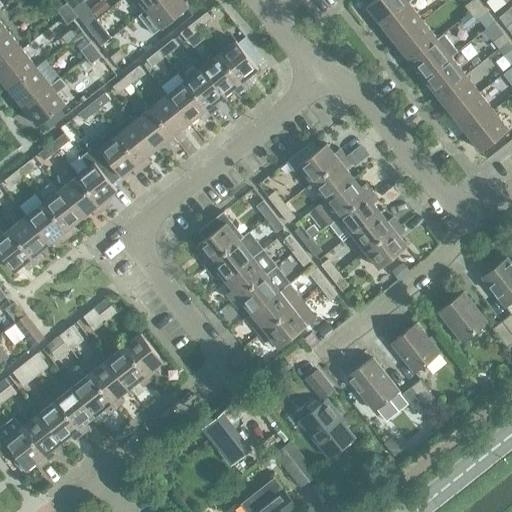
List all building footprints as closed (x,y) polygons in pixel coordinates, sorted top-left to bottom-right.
[(157,0),(137,0),(145,10),(157,0)] [(188,6),(183,0),(157,0),(145,10),(160,29),(188,6)] [(381,24),(409,2),(411,0),(372,0),(366,5),(381,24)] [(471,0),(465,6),(470,12),(480,5),(476,0),(471,0)] [(67,2),(62,6),(57,10),(62,17),(73,9),(67,2)] [(409,2),(381,24),(395,42),(423,20),(409,2)] [(480,5),(470,12),(475,19),(485,11),(480,5)] [(62,17),(67,24),(78,16),(73,9),(62,17)] [(86,27),(97,19),(91,12),(81,20),(86,27)] [(198,30),(212,19),(206,12),(193,23),(198,30)] [(0,19),(0,37),(9,30),(0,19)] [(86,27),(92,34),(102,26),(97,19),(86,27)] [(423,20),(395,42),(409,60),(438,38),(423,20)] [(193,23),(180,33),(186,40),(198,30),(193,23)] [(9,30),(0,37),(0,66),(23,48),(9,30)] [(72,30),(60,39),(64,45),(72,39),(76,36),(72,30)] [(493,41),(498,48),(508,40),(503,34),(493,41)] [(438,38),(409,60),(424,78),(452,56),(438,38)] [(159,49),(165,56),(178,46),(172,39),(159,49)] [(217,53),(244,88),(252,81),(248,76),(258,68),(235,39),(217,53)] [(504,55),(511,48),(511,45),(508,40),(498,48),(504,55)] [(86,57),(96,49),(91,41),(80,50),(86,57)] [(23,48),(0,66),(0,77),(9,89),(37,66),(23,48)] [(115,64),(126,56),(120,48),(110,57),(115,64)] [(96,49),(86,57),(91,64),(102,55),(96,49)] [(159,49),(146,60),(152,67),(165,56),(159,49)] [(200,66),(223,96),(233,88),(237,94),(244,88),(217,53),(200,66)] [(452,56),(424,78),(438,96),(466,74),(452,56)] [(37,66),(9,89),(23,107),(51,84),(37,66)] [(131,83),(144,73),(138,66),(125,76),(131,83)] [(183,80),(210,114),(218,108),(214,103),(223,96),(200,66),(183,80)] [(466,74),(438,96),(452,114),(480,92),(466,74)] [(125,76),(112,86),(118,93),(131,83),(125,76)] [(166,93),(189,122),(199,115),(203,120),(210,114),(183,80),(166,93)] [(51,84),(23,107),(38,125),(66,103),(51,84)] [(97,110),(110,99),(105,92),(91,103),(97,110)] [(480,92),(452,114),(466,132),(495,110),(480,92)] [(180,130),(189,122),(166,93),(150,107),(177,141),(185,135),(180,130)] [(91,103),(78,113),(84,120),(97,110),(91,103)] [(133,120),(155,149),(165,142),(169,147),(177,141),(150,107),(133,120)] [(495,110),(466,132),(481,151),(509,128),(495,110)] [(155,149),(133,120),(130,116),(113,130),(143,168),(151,161),(147,156),(155,149)] [(97,136),(88,144),(115,179),(120,175),(121,176),(131,169),(135,174),(143,168),(113,130),(100,140),(97,136)] [(64,132),(51,143),(57,150),(70,140),(64,132)] [(299,166),(312,183),(345,156),(340,149),(334,154),(326,143),(318,149),(312,142),(286,162),(294,171),(299,166)] [(57,150),(51,143),(38,153),(44,160),(57,150)] [(76,175),(103,209),(111,203),(107,198),(117,190),(111,183),(115,179),(88,144),(92,149),(83,156),(89,164),(76,175)] [(353,178),(346,168),(351,164),(345,156),(312,183),(325,200),(353,178)] [(23,177),(36,167),(30,159),(17,170),(23,177)] [(23,177),(17,170),(4,180),(10,187),(23,177)] [(96,215),(103,209),(76,175),(59,188),(82,217),(91,210),(96,215)] [(329,224),(338,217),(372,190),(367,183),(361,188),(353,178),(325,200),(316,207),(329,224)] [(42,201),(69,236),(77,230),(73,224),(82,217),(59,188),(42,201)] [(352,233),(380,211),(373,203),(378,198),(372,190),(338,217),(352,233)] [(285,204),(274,191),(267,196),(278,210),(285,204)] [(266,219),(273,213),(263,200),(255,206),(266,219)] [(62,242),(69,236),(42,201),(25,215),(48,244),(58,236),(62,242)] [(278,210),(288,223),(295,217),(285,204),(278,210)] [(1,219),(9,228),(36,262),(43,256),(39,251),(48,244),(25,215),(18,205),(1,219)] [(206,266),(240,239),(249,232),(243,236),(223,211),(198,231),(205,239),(197,244),(206,255),(200,259),(206,266)] [(387,221),(380,211),(352,233),(365,250),(399,224),(393,217),(387,221)] [(266,219),(276,232),(284,226),(273,213),(266,219)] [(407,246),(399,236),(405,232),(399,224),(365,250),(379,268),(407,246)] [(312,238),(301,225),(294,230),(305,244),(312,238)] [(0,261),(4,258),(14,271),(23,263),(28,269),(36,262),(9,228),(0,234),(0,261)] [(225,279),(253,256),(262,249),(249,232),(240,239),(206,266),(212,274),(217,269),(225,279)] [(293,253),(300,247),(290,234),(282,240),(293,253)] [(305,244),(315,257),(322,251),(312,238),(305,244)] [(300,247),(293,253),(303,266),(310,260),(300,247)] [(262,249),(253,256),(225,279),(232,289),(227,293),(232,300),(276,266),(262,249)] [(346,253),(332,264),(338,272),(352,261),(346,253)] [(511,301),(511,264),(506,257),(482,277),(506,307),(511,301)] [(331,277),(338,272),(328,258),(321,264),(331,277)] [(251,313),(280,290),(289,283),(276,266),(232,300),(238,308),(244,304),(251,313)] [(319,286),(326,281),(316,268),(309,273),(319,286)] [(331,277),(341,290),(349,285),(338,272),(331,277)] [(319,286),(330,300),(337,294),(326,281),(319,286)] [(259,334),(294,307),(302,300),(289,283),(280,290),(251,313),(259,322),(253,327),(259,334)] [(487,322),(462,291),(438,311),(462,341),(487,322)] [(302,300),(294,307),(259,334),(265,342),(271,337),(279,347),(316,318),(302,300)] [(16,323),(23,317),(22,316),(12,303),(5,309),(15,323),(16,323)] [(98,315),(104,322),(118,312),(112,304),(98,315)] [(91,332),(104,322),(93,309),(80,319),(91,332)] [(511,334),(511,314),(511,313),(501,321),(511,334)] [(35,327),(25,314),(22,316),(23,317),(16,323),(25,335),(35,327)] [(326,320),(316,328),(322,336),(332,328),(326,320)] [(511,334),(501,321),(492,328),(507,347),(511,343),(511,334)] [(439,353),(415,322),(391,342),(415,372),(439,353)] [(70,349),(84,338),(78,331),(64,342),(70,349)] [(122,346),(150,380),(157,374),(153,369),(163,361),(140,332),(122,346)] [(64,342),(52,351),(52,352),(57,359),(70,349),(64,342)] [(0,362),(9,356),(0,344),(0,362)] [(150,380),(122,346),(106,358),(106,359),(129,388),(138,381),(142,386),(150,380)] [(129,388),(106,359),(106,358),(100,350),(92,357),(95,361),(86,369),(89,372),(116,407),(124,401),(119,396),(129,388)] [(39,351),(26,362),(37,376),(50,365),(39,351)] [(374,411),(398,392),(372,357),(347,376),(374,411)] [(37,376),(26,362),(12,372),(18,379),(23,386),(37,376)] [(322,399),(334,389),(317,369),(306,378),(322,399)] [(116,407),(89,372),(72,386),(95,415),(104,407),(108,413),(116,407)] [(425,405),(435,398),(420,379),(411,386),(425,405)] [(486,384),(485,388),(488,392),(493,393),(497,390),(497,385),(494,381),(490,381),(486,384)] [(16,392),(10,385),(0,392),(0,399),(3,402),(16,392)] [(55,399),(82,434),(90,428),(85,422),(95,415),(72,386),(55,399)] [(411,386),(401,394),(416,413),(425,405),(411,386)] [(75,440),(82,434),(55,399),(38,413),(61,442),(70,434),(75,440)] [(324,400),(299,420),(328,457),(353,437),(324,400)] [(236,401),(223,411),(232,422),(245,413),(236,401)] [(21,426),(48,460),(56,454),(52,449),(61,442),(38,413),(21,426)] [(41,467),(48,460),(21,426),(4,440),(26,469),(37,461),(41,467)] [(395,434),(384,443),(394,456),(405,447),(395,434)] [(290,441),(275,452),(301,487),(316,475),(290,441)] [(387,450),(376,459),(385,470),(396,462),(387,450)] [(274,478),(242,503),(248,511),(281,511),(284,508),(286,511),(295,504),(275,479),(274,478)]
